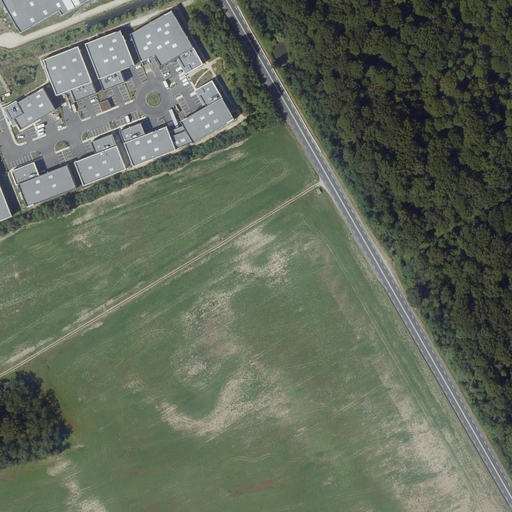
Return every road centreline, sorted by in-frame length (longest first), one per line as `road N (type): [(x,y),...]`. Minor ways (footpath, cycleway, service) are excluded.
road 1 (primary): [(226,0),(511,498)]
road 2 (track): [(0,381),(328,179)]
road 3 (track): [(381,270),(511,194)]
